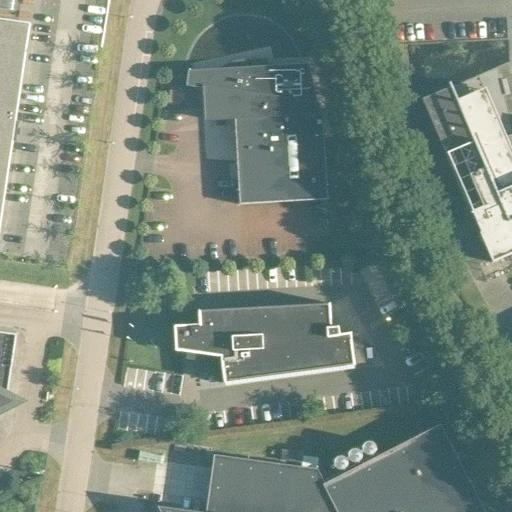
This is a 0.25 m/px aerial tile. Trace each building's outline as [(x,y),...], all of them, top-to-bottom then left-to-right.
[(0,0),(0,229),(27,20),(0,17),(0,0)] [(268,66),(267,58),(243,60),(236,61),(228,63),(221,67),(217,69),(188,71),(186,86),(205,89),(206,120),(216,119),(221,124),(226,119),(235,118),(240,205),(328,200),(323,111),(319,111),(309,64),(268,66)] [(451,87),(422,99),(492,263),(511,254),(511,147),(511,148),(506,137),(485,87),(458,99),(452,86),(451,87)] [(458,219),(444,227),(455,245),(469,238),(458,219)] [(375,301),(393,292),(378,261),(359,271),(375,301)] [(332,327),(330,303),(199,311),(200,324),(174,326),(176,350),(187,352),(186,358),(194,360),(195,353),(221,357),(225,383),(355,366),(351,333),(340,334),(340,326),(332,327)] [(0,409),(6,407),(3,400),(2,398),(5,393),(8,394),(9,391),(17,334),(0,331),(0,409)] [(485,511),(440,424),(325,483),(318,469),(214,455),(206,511),(485,511)]
